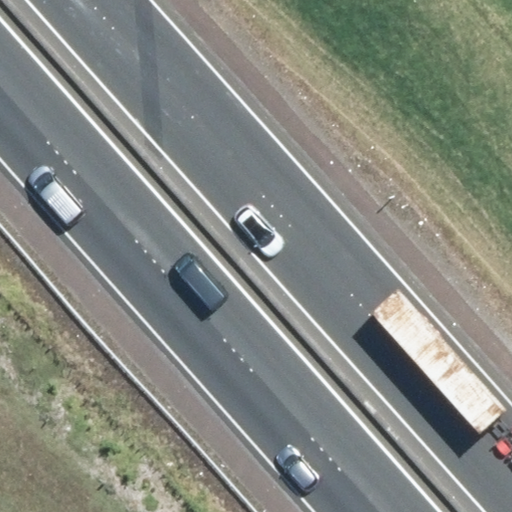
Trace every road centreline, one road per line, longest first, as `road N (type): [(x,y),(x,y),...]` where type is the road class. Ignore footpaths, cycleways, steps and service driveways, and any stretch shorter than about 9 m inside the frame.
road 1 (motorway): [(103,0),(511,457)]
road 2 (motorway): [(403,511),(0,59)]
